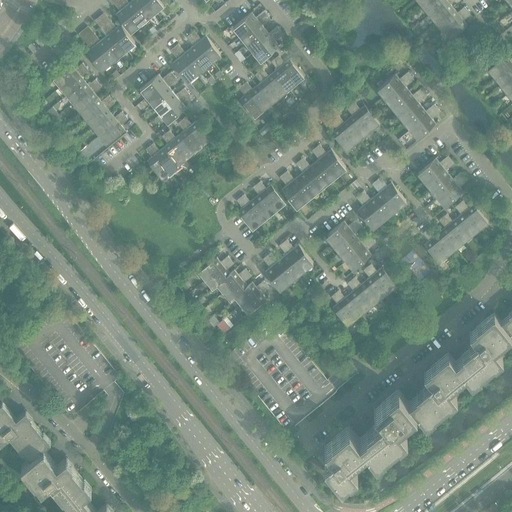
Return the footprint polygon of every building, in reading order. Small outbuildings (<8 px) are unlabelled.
[(131,31),(139,24),(119,0),(116,0),(114,3),(120,10),(116,13),(131,31)] [(133,0),(132,0),(129,2),(127,0),(119,0),(139,24),(147,17),(133,0)] [(133,0),(147,17),(155,11),(146,0),(133,0)] [(160,0),(146,0),(155,11),(164,4),(160,0)] [(429,14),(446,0),(430,0),(423,6),(429,14)] [(450,3),(454,0),(446,0),(429,14),(436,22),(454,8),(450,3)] [(442,30),(467,10),(465,6),(457,12),(454,8),(436,22),(442,30)] [(241,35),(267,14),(264,10),(256,17),(252,12),(234,27),(241,35)] [(463,19),(470,14),(467,10),(442,30),(449,39),(454,35),(456,38),(462,33),(460,30),(467,24),(463,19)] [(262,24),(270,17),(267,14),(241,35),(248,43),(265,29),(262,24)] [(120,24),(116,27),(110,20),(106,24),(126,49),(135,42),(120,24)] [(118,55),(126,49),(106,24),(101,27),(107,35),(104,38),(118,55)] [(254,51),(280,30),(277,26),(269,33),(265,29),(248,43),(254,51)] [(275,40),(283,33),(280,30),(254,51),(261,59),(279,45),(275,40)] [(206,35),(201,39),(195,31),(191,34),(212,60),(221,53),(206,35)] [(104,38),(100,41),(94,34),(90,37),(110,62),(118,55),(104,38)] [(204,66),(212,60),(191,34),(187,37),(194,45),(190,49),(204,66)] [(102,69),(110,62),(90,37),(85,41),(91,48),(88,51),(102,69)] [(190,49),(186,52),(179,44),(175,47),(196,73),(204,66),(190,49)] [(188,80),(196,73),(175,47),(171,50),(178,58),(173,62),(188,80)] [(495,77),(511,63),(511,56),(510,58),(506,54),(488,68),(495,77)] [(290,59),(285,63),(279,55),(275,58),(296,83),(304,76),(290,59)] [(288,89),(296,83),(275,58),(272,61),(278,68),(274,72),(288,89)] [(61,87),(86,67),(83,63),(76,69),(72,65),(54,79),(61,87)] [(511,63),(495,77),(502,85),(511,76),(511,63)] [(82,76),(89,71),(86,67),(61,87),(67,95),(85,81),(82,76)] [(274,72),(269,76),(263,68),(259,71),(280,96),(288,89),(274,72)] [(148,97),(175,75),(171,71),(163,79),(159,74),(141,88),(148,97)] [(272,103),(280,96),(259,71),(256,74),(262,81),(257,85),(272,103)] [(385,97),(411,75),(408,72),(399,79),(396,74),(383,84),(380,87),(378,88),(385,97)] [(169,86),(178,79),(175,75),(148,97),(155,105),(173,90),(169,86)] [(406,86),(414,79),(411,75),(385,97),(391,105),(409,90),(406,86)] [(508,93),(511,89),(511,76),(502,85),(508,93)] [(74,103),(99,83),(96,80),(89,85),(85,81),(67,95),(74,103)] [(257,85),(253,89),(247,81),(243,84),(264,109),(272,103),(257,85)] [(95,93),(102,87),(99,83),(74,103),(81,111),(98,97),(95,93)] [(255,116),(264,109),(243,84),(239,87),(245,95),(241,99),(255,116)] [(161,113),(188,91),(185,88),(176,95),(173,90),(155,105),(161,113)] [(398,113),(424,91),(421,88),(413,95),(409,90),(391,105),(398,113)] [(182,102),(191,95),(188,91),(161,113),(168,121),(186,106),(182,102)] [(427,95),(426,94),(424,91),(398,113),(404,121),(422,106),(418,101),(427,95)] [(87,119),(112,99),(109,96),(102,101),(98,97),(81,111),(87,119)] [(108,108),(115,103),(112,99),(87,119),(94,127),(111,113),(108,108)] [(365,105),(360,109),(355,102),(351,105),(371,130),(380,123),(365,105)] [(411,129),(437,107),(434,104),(426,111),(422,106),(404,121),(411,129)] [(363,136),(371,130),(351,105),(347,108),(353,115),(349,118),(363,136)] [(432,118),(440,111),(437,107),(411,129),(418,137),(436,123),(432,118)] [(51,109),(46,113),(52,120),(57,116),(51,109)] [(100,135),(125,115),(122,111),(115,117),(111,113),(94,127),(100,135)] [(121,125),(128,119),(125,115),(100,135),(107,144),(120,134),(122,136),(127,132),(125,130),(125,129),(121,125)] [(349,118),(344,122),(338,115),(335,118),(355,143),(363,136),(349,118)] [(197,120),(192,124),(186,117),(182,120),(203,145),(211,138),(197,120)] [(347,149),(355,143),(335,118),(331,121),(337,128),(333,132),(347,149)] [(194,152),(203,145),(182,120),(179,123),(185,130),(180,134),(194,152)] [(180,134),(176,137),(170,130),(167,133),(187,158),(194,152),(180,134)] [(179,165),(187,158),(167,133),(163,136),(168,143),(164,147),(179,165)] [(164,147),(159,151),(154,144),(150,146),(170,171),(179,165),(164,147)] [(331,149),(326,153),(320,144),(316,147),(337,173),(346,166),(342,162),(331,149)] [(162,178),(170,171),(150,146),(146,150),(152,157),(148,160),(162,178)] [(329,180),(337,173),(316,147),(312,150),(319,158),(315,162),(329,180)] [(425,180),(451,159),(448,155),(440,162),(436,157),(418,172),(425,180)] [(315,162),(310,166),(303,157),(300,160),(321,186),(329,180),(315,162)] [(446,169),(454,162),(451,159),(425,180),(431,188),(449,174),(446,169)] [(314,193),(321,186),(300,160),(296,163),(303,172),(299,175),(314,193)] [(299,175),(294,179),(287,170),(284,173),(305,199),(314,193),(299,175)] [(438,196),(464,175),(461,171),(453,178),(449,174),(431,188),(438,196)] [(297,206),(305,199),(284,173),(280,176),(287,185),(283,188),(297,206)] [(459,186),(467,179),(464,175),(438,196),(445,205),(463,190),(459,186)] [(392,182),(387,186),(380,177),(377,180),(398,206),(406,200),(408,201),(409,200),(406,197),(405,198),(392,182)] [(390,213),(398,206),(377,180),(373,183),(380,192),(375,195),(390,213)] [(271,184),(267,188),(261,181),(257,184),(277,209),(286,202),(271,184)] [(269,215),(277,209),(257,184),(253,187),(259,194),(255,197),(269,215)] [(375,195),(371,199),(364,190),(360,193),(382,220),(390,213),(375,195)] [(373,226),(382,220),(360,193),(357,196),(363,205),(359,209),(373,226)] [(255,197),(250,201),(245,194),(241,197),(261,222),(269,215),(255,197)] [(253,228),(261,222),(241,197),(237,200),(243,207),(239,211),(253,228)] [(474,204),(469,208),(463,200),(459,204),(480,228),(488,222),(474,204)] [(471,235),(480,228),(459,204),(456,206),(462,213),(457,217),(471,235)] [(457,217),(453,221),(447,213),(443,217),(463,242),(471,235),(457,217)] [(455,248),(463,242),(443,217),(440,219),(446,227),(441,231),(455,248)] [(333,243),(360,222),(357,218),(348,225),(344,221),(327,235),(333,243)] [(354,233),(363,226),(360,222),(333,243),(340,251),(358,237),(354,233)] [(441,231),(437,234),(431,226),(427,230),(447,255),(455,248),(441,231)] [(439,261),(447,255),(427,230),(424,233),(429,240),(425,244),(439,261)] [(346,259),(373,238),(370,235),(361,242),(358,237),(340,251),(346,259)] [(367,249),(376,242),(373,238),(346,259),(353,268),(371,254),(367,249)] [(299,244),(294,248),(287,239),(284,242),(305,268),(313,262),(299,244)] [(297,275),(305,268),(284,242),(280,245),(287,253),(282,257),(297,275)] [(282,257),(278,261),(271,252),(267,255),(289,282),(297,275),(282,257)] [(267,255),(263,258),(271,267),(266,271),(280,289),(289,282),(267,255)] [(206,280),(231,260),(228,256),(221,262),(218,259),(217,257),(199,271),(200,273),(206,280)] [(227,269),(234,263),(231,260),(206,280),(213,288),(217,285),(217,284),(230,274),(230,273),(227,269)] [(382,267),(377,271),(371,263),(368,267),(388,291),(396,285),(382,267)] [(380,298),(388,291),(368,267),(364,269),(370,276),(366,280),(380,298)] [(224,293),(249,272),(246,269),(239,274),(235,270),(230,273),(230,274),(217,284),(217,285),(224,293)] [(244,281),(252,276),(249,272),(224,293),(230,301),(235,297),(248,286),(244,281)] [(366,280),(361,284),(355,277),(352,280),(372,304),(380,298),(366,280)] [(364,311),(372,304),(352,280),(348,282),(354,290),(349,293),(364,311)] [(242,305),(267,284),(264,281),(256,287),(253,282),(248,286),(235,297),(242,305)] [(262,294),(270,288),(267,284),(242,305),(248,313),(266,299),(262,294)] [(349,293),(345,297),(339,290),(336,293),(356,317),(364,311),(349,293)] [(347,324),(356,317),(336,293),(332,296),(338,303),(333,307),(347,324)] [(118,371),(63,304),(54,304),(13,337),(13,345),(66,410),(76,411),(77,410),(83,405),(103,389),(114,380),(118,378),(118,371)] [(474,347),(466,353),(481,372),(501,356),(502,357),(503,356),(494,345),(510,332),(511,335),(511,334),(511,313),(503,320),(502,319),(501,320),(494,313),(493,313),(494,314),(471,333),(470,332),(479,345),(476,347),(474,346),(473,346),(474,347)] [(208,320),(212,325),(214,327),(219,322),(214,315),(208,320)] [(328,396),(336,390),(336,389),(327,378),(278,318),(270,318),(229,350),(228,358),(283,426),(292,426),(295,424),(300,420),(304,416),(319,404),(324,399),(328,396)] [(224,319),(218,324),(224,332),(230,326),(224,319)] [(428,387),(421,393),(436,412),(455,396),(456,397),(457,397),(448,386),(464,373),(471,382),(472,381),(471,380),(481,372),(466,353),(456,361),(448,352),(447,353),(448,354),(426,372),(425,371),(424,372),(434,385),(430,388),(428,386),(428,387)] [(328,371),(336,364),(328,355),(320,361),(328,371)] [(379,424),(371,431),(385,449),(405,433),(406,435),(407,434),(398,423),(414,409),(416,412),(417,411),(426,422),(427,421),(426,420),(436,412),(421,393),(411,401),(410,400),(409,401),(399,389),(398,390),(399,391),(376,409),(375,408),(374,409),(385,422),(381,424),(380,422),(379,423),(379,424)] [(2,403),(4,402),(3,401),(0,403),(0,438),(2,441),(1,442),(14,432),(15,434),(17,436),(15,438),(15,439),(16,438),(19,442),(20,441),(25,446),(24,447),(30,456),(29,457),(30,457),(30,458),(45,446),(52,440),(51,439),(49,440),(39,428),(40,426),(39,425),(37,425),(30,417),(29,418),(26,415),(24,412),(26,410),(26,409),(14,419),(2,403)] [(376,457),(385,449),(371,431),(360,439),(349,425),(348,426),(349,427),(326,446),(325,444),(324,445),(334,457),(331,460),(329,459),(328,459),(329,460),(326,462),(325,461),(324,461),(341,483),(342,482),(341,481),(355,469),(356,471),(358,470),(348,459),(365,445),(376,459),(377,458),(376,457)] [(43,449),(45,447),(45,446),(30,458),(30,457),(22,464),(23,465),(24,464),(42,487),(41,488),(42,489),(54,479),(56,481),(57,482),(55,484),(56,485),(57,484),(71,502),(72,503),(83,494),(92,486),(92,485),(90,487),(72,465),(71,466),(69,463),(67,460),(69,458),(67,456),(56,465),(43,449)] [(96,510),(92,506),(83,494),(72,503),(71,502),(62,510),(63,511),(64,510),(65,511),(113,511),(111,509),(110,510),(108,507),(105,504),(108,502),(107,501),(96,510)]
